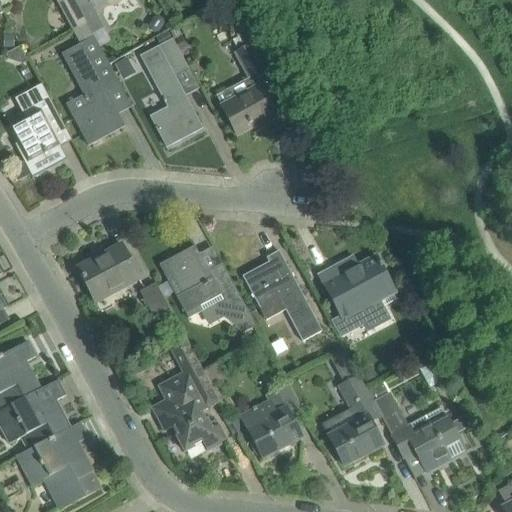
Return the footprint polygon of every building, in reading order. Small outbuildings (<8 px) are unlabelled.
[(72,0),(66,0),(57,5),(71,32),(85,24),(77,10),(72,0)] [(89,3),(77,10),(85,24),(85,25),(91,35),(102,29),(89,3)] [(230,4),(221,8),(237,39),(232,41),(237,52),(233,54),(247,78),(254,75),(264,69),(231,3),(230,4)] [(123,127),(114,110),(95,74),(108,67),(94,39),(62,56),(89,107),(72,116),(88,146),(123,127)] [(202,129),(192,112),(174,77),(186,71),(171,42),(141,58),(168,109),(150,118),(166,148),(202,129)] [(25,62),(18,48),(6,55),(9,60),(25,62)] [(278,121),(260,86),(221,107),(237,137),(261,124),(263,129),(278,121)] [(63,159),(49,133),(63,126),(42,87),(17,100),(28,121),(12,130),(35,174),(63,159)] [(139,280),(130,264),(121,246),(77,270),(95,303),(96,303),(92,295),(109,285),(114,293),(139,280)] [(194,247),(159,266),(168,283),(168,284),(174,295),(186,317),(188,320),(201,313),(216,305),(224,319),(244,333),(254,328),(242,305),(225,272),(212,279),(198,255),(194,247)] [(265,266),(242,277),(252,295),(259,309),(265,320),(285,310),(302,343),(322,332),(288,270),(279,252),(266,259),(270,266),(266,269),(265,266)] [(339,266),(319,277),(328,294),(341,317),(341,318),(343,321),(355,314),(362,328),(365,334),(388,321),(378,302),(394,293),(381,269),(382,268),(380,263),(378,264),(375,258),(344,275),(339,266)] [(153,320),(169,312),(155,284),(139,293),(153,320)] [(226,442),(218,426),(209,408),(218,403),(185,339),(168,347),(177,363),(181,361),(187,373),(159,388),(171,411),(157,418),(165,432),(172,429),(184,453),(202,443),(207,452),(226,442)] [(39,391),(40,390),(29,369),(25,371),(22,365),(36,358),(28,343),(0,357),(0,412),(39,392),(39,391)] [(368,362),(375,358),(369,349),(362,353),(368,362)] [(381,417),(367,391),(359,376),(339,386),(358,422),(329,438),(344,466),(382,446),(370,423),(381,417)] [(70,430),(70,429),(58,407),(54,409),(51,404),(65,397),(57,382),(40,390),(39,391),(39,392),(0,412),(0,427),(9,445),(25,436),(29,445),(25,447),(28,452),(28,453),(70,430)] [(375,387),(367,391),(381,417),(391,436),(391,437),(394,442),(403,460),(415,453),(418,458),(420,458),(426,469),(435,464),(437,468),(465,453),(456,436),(476,425),(470,414),(450,425),(441,409),(406,427),(388,394),(382,383),(375,387)] [(270,402),(240,417),(247,430),(253,441),(262,458),(301,438),(288,415),(299,409),(290,392),(287,386),(267,397),(270,402)] [(28,453),(28,452),(16,458),(32,487),(43,481),(60,511),(102,489),(81,450),(77,452),(74,446),(88,439),(80,424),(70,429),(70,430),(28,453)] [(511,511),(511,485),(500,492),(507,506),(502,508),(503,511),(511,511)]
